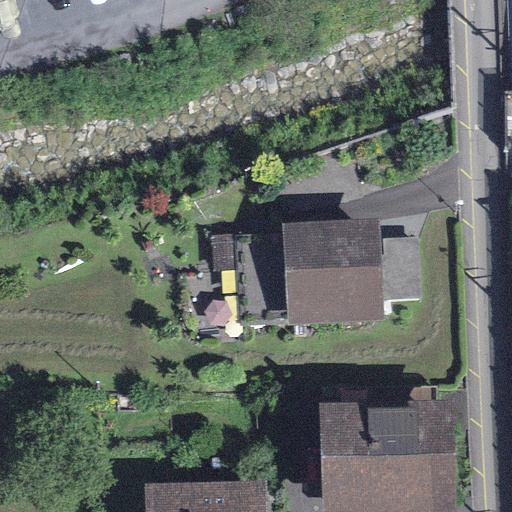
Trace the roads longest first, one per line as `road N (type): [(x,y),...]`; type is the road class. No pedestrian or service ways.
road 1 (residential): [(498,511),(477,0)]
road 2 (residential): [(188,0),(0,59)]
